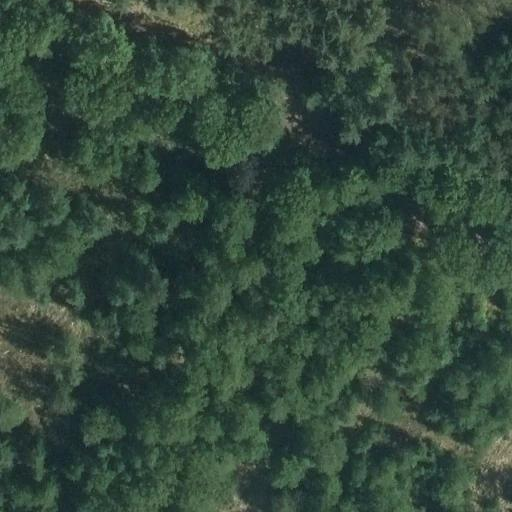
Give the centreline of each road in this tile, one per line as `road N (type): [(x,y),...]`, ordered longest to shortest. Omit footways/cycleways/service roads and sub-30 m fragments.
road 1 (track): [(153,511),(266,162),(392,0)]
road 2 (track): [(511,260),(0,57)]
